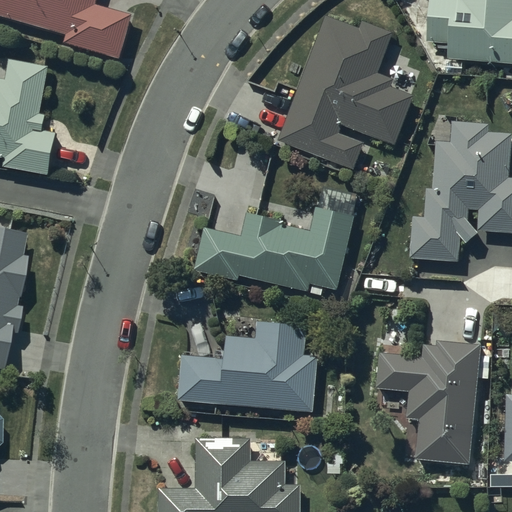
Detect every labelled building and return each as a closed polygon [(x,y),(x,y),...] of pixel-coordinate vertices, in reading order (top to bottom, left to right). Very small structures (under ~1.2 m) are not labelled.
[(0,0),(0,21),(67,41),(65,49),(120,66),(133,22),(98,11),(100,0),(0,0)] [(511,60),(511,0),(428,0),(426,37),(448,38),(447,56),(511,60)] [(279,136),(353,164),(363,138),(338,129),(341,120),(395,140),(413,91),(389,82),(392,74),(378,69),(393,27),(362,16),(359,23),(325,11),(279,136)] [(0,164),(6,165),(5,172),(50,181),(57,139),(44,137),(47,123),(41,122),(50,73),(11,66),(7,87),(0,85),(0,164)] [(424,212),(412,212),(410,252),(458,255),(460,229),(466,237),(477,227),(468,217),(467,203),(478,203),(477,225),(511,225),(511,173),(509,174),(511,129),(488,128),(489,119),(451,118),(451,138),(436,137),(434,184),(425,183),(424,212)] [(321,181),(316,202),(310,226),(280,218),(280,215),(247,207),(241,232),(203,222),(194,264),(239,273),(240,269),(308,284),(309,278),(336,283),(354,211),(351,210),(356,190),(321,181)] [(0,363),(0,364),(7,328),(13,329),(18,303),(15,303),(24,253),(21,252),(25,229),(0,224),(0,363)] [(224,354),(182,351),(178,394),(312,405),(316,353),(303,351),(306,320),(257,316),(255,333),(226,331),(224,354)] [(423,350),(379,347),(376,380),(410,384),(407,412),(420,413),(416,451),(469,457),(480,339),(437,335),(437,341),(424,339),(423,350)] [(196,483),(158,483),(158,511),(300,511),(300,480),(283,480),(283,457),(250,456),(250,433),(196,433),(196,483)]
